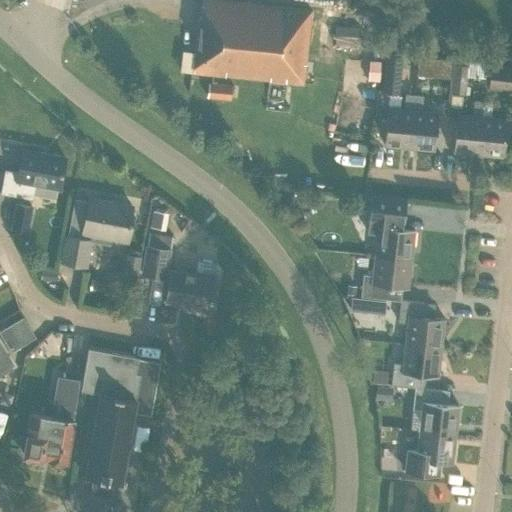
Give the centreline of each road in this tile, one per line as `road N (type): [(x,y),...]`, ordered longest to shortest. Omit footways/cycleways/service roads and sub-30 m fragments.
road 1 (tertiary): [(343,511),(348,469),(340,404),(321,338),(285,270),(196,178),(69,88),(0,24)]
road 2 (residential): [(0,228),(40,306),(178,341),(152,511)]
road 3 (unclassified): [(484,511),(511,257)]
